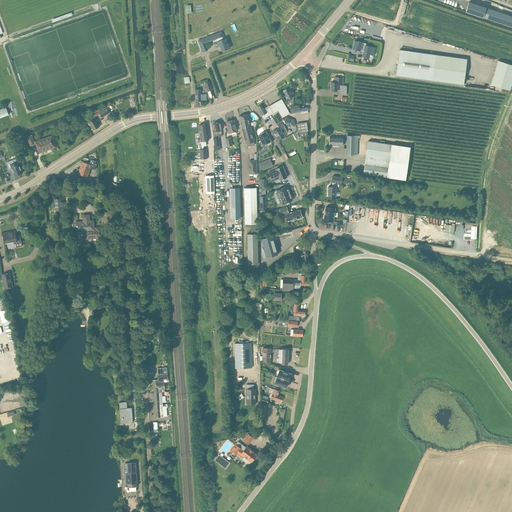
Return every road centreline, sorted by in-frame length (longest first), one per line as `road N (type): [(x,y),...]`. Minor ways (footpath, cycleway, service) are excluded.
road 1 (residential): [(152,511),(130,223),(107,191),(51,170)]
road 2 (unclassified): [(317,295),(306,413),(240,511)]
road 3 (unclassified): [(51,170),(128,122),(248,96)]
road 4 (unclassified): [(370,255),(431,287),(511,386)]
road 5 (unclassified): [(323,233),(511,260)]
road 6 (unclassified): [(312,231),(312,70)]
road 7 (residential): [(248,96),(312,231)]
